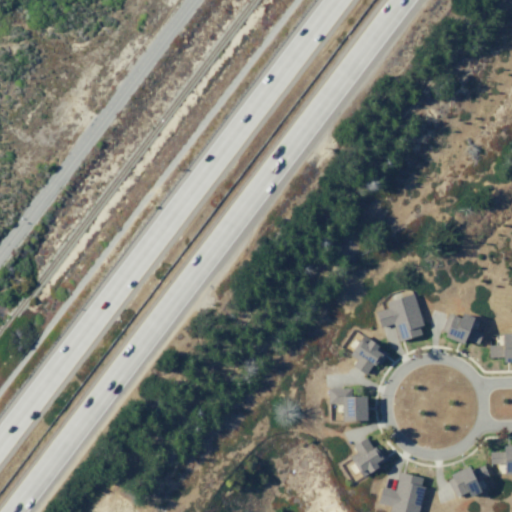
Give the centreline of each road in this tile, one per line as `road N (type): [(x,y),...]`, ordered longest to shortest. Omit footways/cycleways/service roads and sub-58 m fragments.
road 1 (motorway): [(9,511),(397,0)]
road 2 (motorway): [(333,0),(0,445)]
road 3 (residential): [(482,412),(455,450),(421,454),(392,437),(381,405),(406,361),(439,355),(469,371),(482,412)]
